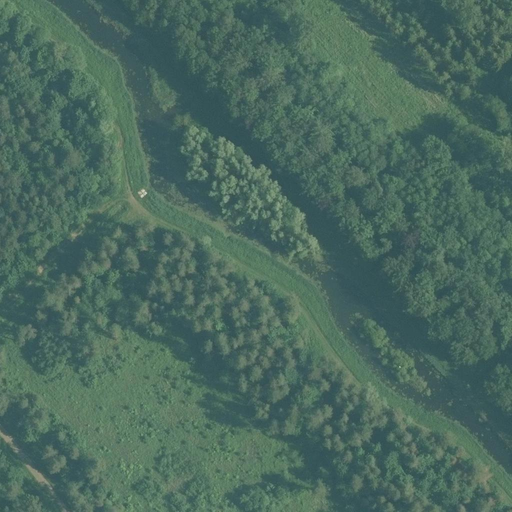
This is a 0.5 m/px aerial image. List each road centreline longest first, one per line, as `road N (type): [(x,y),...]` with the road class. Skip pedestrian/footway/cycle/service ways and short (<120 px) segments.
road 1 (track): [(511,503),(455,442),(370,396),(289,292),(134,201),(119,143)]
road 2 (track): [(331,234),(511,428)]
road 3 (track): [(511,70),(362,202)]
road 4 (track): [(119,143),(87,70),(4,0)]
